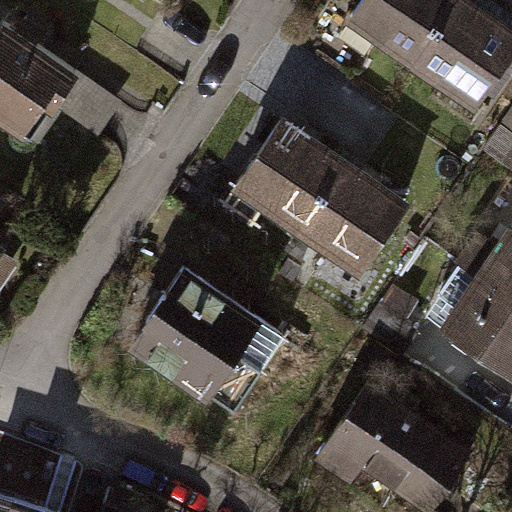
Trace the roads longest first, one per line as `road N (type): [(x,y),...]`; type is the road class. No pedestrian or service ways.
road 1 (residential): [(0,391),(264,0)]
road 2 (residential): [(0,393),(191,481),(234,511)]
